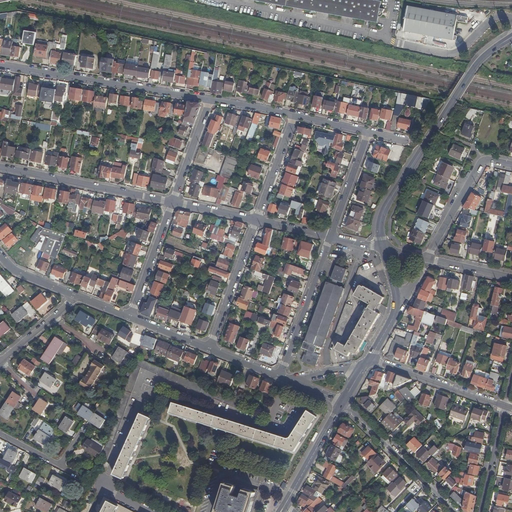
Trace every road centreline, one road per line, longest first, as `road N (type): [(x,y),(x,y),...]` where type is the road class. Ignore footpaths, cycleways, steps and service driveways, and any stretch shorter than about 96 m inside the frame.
road 1 (tertiary): [(511,37),(472,70),(386,204),(382,248)]
road 2 (residential): [(0,167),(173,201)]
road 3 (unclassified): [(383,36),(211,0)]
road 4 (residential): [(0,433),(148,511)]
road 5 (tertiary): [(342,403),(455,511)]
road 6 (residential): [(329,236),(278,375)]
road 7 (tertiary): [(504,405),(368,357)]
road 8 (unclassified): [(511,20),(491,18),(445,55),(383,36)]
road 9 (residential): [(511,164),(481,161),(427,258)]
road 10 (residential): [(256,219),(208,347)]
road 11 (residential): [(129,315),(173,201)]
